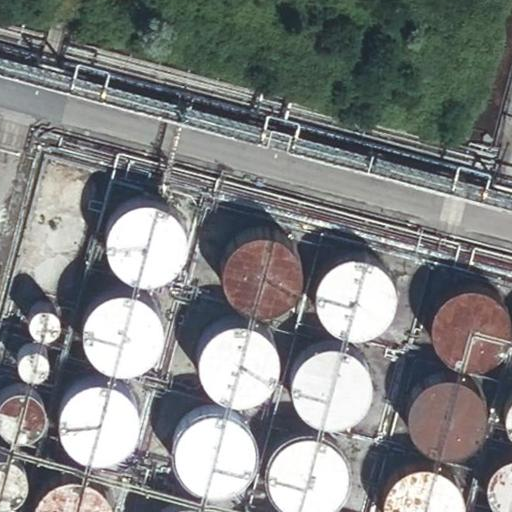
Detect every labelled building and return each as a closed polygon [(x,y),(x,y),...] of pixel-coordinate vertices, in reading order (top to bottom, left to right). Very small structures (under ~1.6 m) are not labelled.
[(175,249),(177,244),(178,240),(178,235),(178,230),(177,225),(175,220),(174,216),(171,212),(168,208),(164,205),(160,202),(156,199),(151,197),(147,196),(142,196),(137,196),(132,196),(127,197),(123,199),(119,201),(115,204),(111,208),(108,212),(105,215),(103,220),(102,225),(101,229),(100,234),(101,239),(101,244),(103,249),(105,253),(108,257),(111,261),(114,264),(118,267),(122,269),(127,271),(132,273),(137,273),(141,273),(146,273),(151,272),(155,270),(160,267),(164,265),(167,261),(171,257),(173,253),(175,249)] [(291,281),(292,276),(293,271),(294,267),(293,262),(293,257),(291,253),(289,248),(286,244),(283,240),(280,237),(276,234),(272,231),(267,230),(262,228),(257,228),(253,228),(248,228),(243,229),(238,231),(234,234),(230,236),(227,240),(223,243),(221,247),(219,252),(217,257),(216,262),(216,267),(216,271),(217,276),(218,281),(220,285),(223,289),(226,293),(230,297),(234,299),(238,302),(242,304),(247,305),(252,305),(257,306),(262,305),(267,304),(271,302),(275,300),(280,297),(283,293),(286,290),(289,285),(291,281)] [(385,305),(387,301),(388,296),(388,291),(388,286),(387,281),(385,277),(383,272),(381,268),(378,264),(374,261),(370,258),(366,256),(361,254),(357,253),(351,252),(347,252),(342,252),(337,254),(332,256),(328,258),(324,261),(321,264),(317,268),(315,272),(313,276),(311,281),(310,286),(310,290),(310,295),(311,300),(313,305),(315,309),(317,314),(321,317),(324,321),(328,324),(332,326),(337,328),(341,329),(346,330),(351,330),(356,329),(361,328),(365,326),(370,324),(374,321),(377,318),(380,314),(383,310),(385,305)] [(503,333),(504,328),(505,324),(506,319),(505,314),(504,309),(503,304),(501,300),(498,296),(495,292),(492,289),(488,286),(483,284),(479,282),(474,281),(469,280),(464,280),(460,281),(455,282),(450,284),(446,286),(442,289),(438,292),(435,296),(433,300),(431,304),(429,309),(428,313),(428,318),(428,323),(429,328),(430,333),(432,337),(435,342),(438,345),(442,349),(445,352),(450,354),(454,356),(459,357),(464,358),(469,358),(474,357),(478,356),(483,354),(487,352),(491,349),(495,346),(498,342),(501,338),(503,333)] [(151,339),(153,335),(154,330),(154,325),(154,320),(153,316),(151,311),(149,307),(147,302),(144,298),(140,295),(136,292),(132,290),(127,288),(123,287),(118,286),(113,286),(108,287),(103,288),(98,290),(94,292),(90,295),(87,298),(83,302),(81,306),(79,310),(77,315),(76,320),(76,325),(76,330),(77,335),(79,339),(81,344),(83,348),(86,351),(90,355),(94,358),(98,360),(103,362),(107,363),(112,364),(117,364),(122,363),(127,362),(131,360),(136,358),(140,355),(143,352),(146,348),(149,344),(151,339)] [(44,302),(41,301),(37,302),(34,303),(31,305),(28,308),(26,312),(26,315),(26,319),(27,322),(29,326),(32,328),(35,330),(39,331),(42,331),(46,330),(49,328),(52,326),(54,323),(55,319),(55,315),(55,312),(53,308),(51,305),(48,303),(44,302)] [(272,372),(273,367),(274,363),(274,358),(274,353),(273,348),(272,343),(270,339),(267,335),(264,331),(261,328),(257,325),(252,322),(248,321),(243,319),(238,319),(233,318),(229,319),(224,320),(219,322),(215,324),(211,327),(207,330),(204,334),(202,338),(199,343),(198,348),(197,352),(197,357),(197,362),(198,367),(199,372),(201,376),(204,380),(207,384),(210,387),(214,390),(219,392),(223,394),(228,396),(233,396),(238,396),(243,396),(247,394),(252,393),(256,390),(260,388),(264,384),(267,380),(269,376),(272,372)] [(364,395),(366,390),(367,385),(367,380),(367,376),(366,371),(365,366),(363,362),(360,358),(357,354),(353,351),(349,348),(345,345),(341,343),(336,342),(331,341),(326,341),(321,342),(316,343),(312,345),(308,347),(304,350),(300,354),(297,357),(294,362),(292,366),(291,370),(290,375),(289,380),(290,385),(291,390),(292,395),(294,399),(297,403),(300,407),(303,410),(307,413),(312,416),(316,417),(321,419),(326,419),(331,419),(335,419),(340,418),(345,416),(349,413),(353,411),(357,407),(360,404),(362,400),(364,395)] [(42,360),(42,356),(41,353),(40,349),(37,347),(35,345),(31,343),(28,343),(24,344),(21,345),(18,347),(16,349),(14,353),(14,356),(14,360),(15,363),(17,366),(19,368),(22,370),(26,371),(29,371),(33,370),(36,369),(39,366),(40,363),(42,360)] [(481,423),(483,418),(484,413),(484,408),(484,404),(483,399),(482,394),(479,390),(477,385),(474,382),(470,379),(466,376),(462,373),(457,371),(452,370),(448,369),(443,369),(438,370),(433,371),(429,373),(424,375),(420,378),(417,382),(414,385),(411,389),(409,394),(407,398),(406,403),(406,408),(406,413),(407,417),(409,423),(411,427),(413,431),(417,435),(420,438),(424,441),(429,444),(433,445),(438,447),(443,447),(447,447),(452,447),(457,445),(462,444),(466,441),(470,438),(473,435),(477,432),(479,427),(481,423)] [(130,428),(132,423),(133,418),(133,413),(133,408),(132,403),(130,399),(128,394),(126,390),(122,387),(119,383),(115,380),(111,378),(106,376),(102,375),(97,374),(92,374),(87,375),(82,376),(78,378),(73,380),(69,383),(66,386),(63,390),(60,394),(58,398),(56,403),(55,408),(55,413),(55,418),(56,422),(58,427),(60,432),(62,436),(65,439),(69,443),(73,446),(77,448),(82,450),(86,451),(91,452),(96,452),(101,451),(106,450),(110,448),(115,446),(119,443),(122,440),(125,436),(128,432),(130,428)] [(41,412),(42,406),(40,400),(38,395),(34,391),(30,387),(24,385),(19,384),(13,385),(7,387),(3,391),(0,393),(0,421),(0,422),(4,426),(9,429),(15,431),(21,431),(27,429),(32,426),(36,422),(39,417),(41,412)] [(511,389),(511,390),(508,393),(506,396),(504,399),(503,402),(501,406),(501,409),(500,413),(500,416),(501,420),(502,423),(504,427),(506,430),(508,433),(511,436),(511,389)] [(246,459),(248,454),(249,450),(249,445),(249,440),(248,435),(246,430),(244,426),(242,422),(239,418),(235,415),(231,412),(227,409),(222,408),(218,406),(213,406),(208,406),(203,406),(198,407),(194,409),(190,411),(186,414),(182,418),(179,422),(176,425),(174,430),(172,435),(171,439),(171,444),(171,449),(172,454),(174,459),(176,463),(178,467),(182,471),(185,474),(189,477),(193,480),(198,481),(203,483),(207,483),(212,483),(217,483),(222,482),(226,480),(231,477),(235,475),(238,471),(241,468),(244,464),(246,459)] [(342,484),(344,479),(345,474),(345,469),(345,464),(344,460),(342,455),(340,451),(338,446),(335,443),(331,439),(327,436),(323,434),(318,432),(314,431),(309,430),(304,430),(299,431),(294,432),(290,434),(286,436),(281,439),(278,442),(275,446),(272,450),(270,454),(268,459),(267,464),(267,469),(267,474),(268,478),(270,483),(272,488),(274,492),(278,496),(281,499),(285,502),(289,504),(294,506),(299,507),(303,508),(308,508),(313,507),(318,506),(322,505),(327,502),(331,499),(334,496),(337,492),(340,488),(342,484)] [(20,478),(21,473),(20,467),(17,462),(13,457),(9,454),(3,452),(0,451),(0,497),(6,496),(11,493),(15,489),(18,484),(20,478)] [(511,511),(511,453),(509,453),(506,454),(502,455),(499,456),(495,458),(492,460),(490,462),(487,465),(485,469),(484,472),(483,475),(482,479),(482,483),(482,487),(482,490),(484,494),(485,497),(487,500),(490,503),(492,506),(495,508),(498,510),(502,511),(506,511),(511,511)] [(458,511),(460,508),(461,503),(461,498),(461,493),(460,488),(458,484),(456,479),(454,475),(451,471),(447,468),(443,465),(439,463),(434,461),(430,460),(425,459),(420,459),(415,460),(410,461),(406,463),(401,465),(398,468),(394,471),(391,475),(388,479),(386,483),(385,488),(384,493),(383,498),(383,502),(384,507),(386,511),(385,511),(458,511)] [(109,511),(109,507),(109,503),(107,498),(105,494),(102,489),(99,486),(96,482),(92,479),(88,477),(83,475),(78,474),(74,473),(68,473),(64,474),(59,475),(55,477),(50,479),(46,482),(42,485),(39,489),(37,493),(35,497),(33,502),(32,507),(32,511),(31,511),(109,511)] [(210,511),(208,509),(204,506),(200,504),(196,502),(191,501),(186,500),(181,500),(176,501),(171,502),(167,504),(162,506),(159,509),(155,511),(210,511)]
